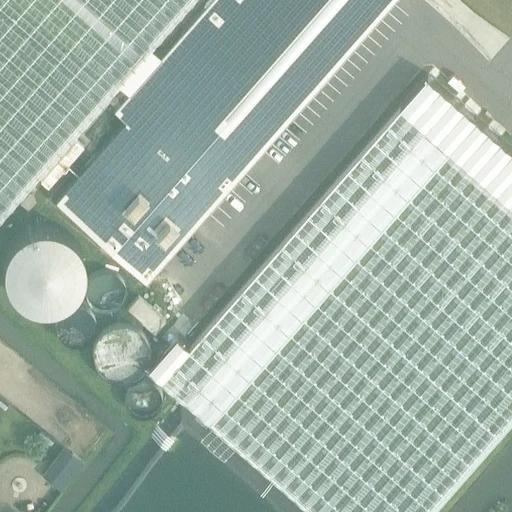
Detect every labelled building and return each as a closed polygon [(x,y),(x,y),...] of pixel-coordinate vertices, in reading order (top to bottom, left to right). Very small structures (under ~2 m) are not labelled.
[(0,0),(0,210),(114,81),(146,44),(184,0),(0,0)] [(139,103),(54,199),(144,279),(388,0),(207,0),(155,59),(146,51),(129,71),(138,79),(127,92),(139,103)] [(466,10),(459,22),(472,29),(467,40),(496,56),(508,33),(466,10)] [(178,334),(149,367),(315,511),(428,511),(511,417),(511,148),(428,75),(190,345),(178,334)] [(137,295),(127,308),(155,332),(166,320),(137,295)] [(158,409),(157,383),(135,384),(135,409),(158,409)] [(82,460),(66,449),(45,478),(61,489),(82,460)]
